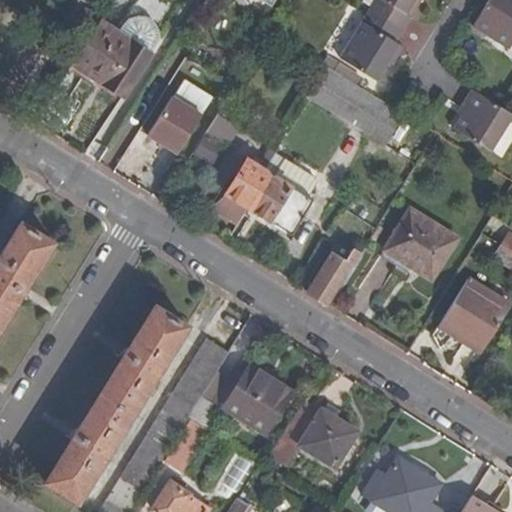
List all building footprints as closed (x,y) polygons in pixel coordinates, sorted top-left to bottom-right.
[(361,0),(352,15),(361,21),(338,58),(376,82),(388,64),(392,67),(404,48),(396,42),(422,0),(361,0)] [(511,0),(488,0),(472,27),(509,50),(511,45),(511,0)] [(65,39),(81,49),(100,19),(84,9),(65,39)] [(127,19),(119,31),(133,40),(130,45),(148,57),(157,46),(160,39),(159,31),(158,27),(155,21),(151,18),(147,16),(137,16),(127,19)] [(105,82),(102,87),(121,99),(148,57),(130,45),(133,40),(119,31),(100,19),(81,49),(70,66),(98,84),(101,79),(105,82)] [(305,96),(351,125),(355,118),(325,100),(341,75),(324,65),(305,96)] [(355,118),(351,125),(385,146),(404,115),(341,75),(325,100),(355,118)] [(179,101),(169,94),(145,133),(177,153),(211,97),(190,84),(179,101)] [(460,115),(452,129),(491,153),(511,118),(511,114),(471,88),(456,113),(460,115)] [(227,97),(217,113),(224,118),(234,102),(227,97)] [(224,118),(217,113),(205,132),(228,148),(239,130),(224,118)] [(206,140),(196,156),(213,166),(222,149),(206,140)] [(245,207),(265,172),(276,153),(269,148),(257,167),(245,160),(227,191),(222,189),(213,204),(215,209),(236,223),(245,207)] [(284,159),(273,177),(307,197),(316,183),(315,178),(284,159)] [(265,172),(245,207),(291,235),(312,200),(307,197),(273,177),(265,172)] [(422,256),(440,267),(457,239),(409,209),(383,250),(414,269),(422,256)] [(0,328),(53,243),(20,223),(0,255),(0,328)] [(475,243),(495,256),(501,246),(481,233),(475,243)] [(501,246),(511,252),(511,235),(509,234),(501,246)] [(511,252),(501,246),(495,256),(494,258),(511,269),(511,252)] [(344,261),(331,253),(307,292),(328,305),(360,254),(352,249),(344,261)] [(431,280),(440,267),(422,256),(414,269),(431,280)] [(441,321),(484,348),(511,305),(468,278),(441,321)] [(78,503),(187,327),(154,307),(44,482),(78,503)] [(480,354),(484,348),(441,321),(437,327),(480,354)] [(129,511),(188,418),(201,396),(217,372),(228,354),(206,340),(99,511),(129,511)] [(276,383),(262,374),(248,366),(243,375),(237,384),(228,379),(213,403),(265,435),(291,392),(276,383)] [(234,369),(228,379),(237,384),(243,375),(234,369)] [(266,369),(262,374),(276,383),(279,377),(266,369)] [(228,379),(217,372),(201,396),(213,403),(228,379)] [(201,396),(188,418),(190,419),(206,429),(217,413),(210,409),(213,403),(201,396)] [(292,440),(299,444),(334,467),(357,432),(321,409),(320,411),(305,400),(268,455),(285,466),(294,452),(287,447),(292,440)] [(206,429),(190,419),(164,461),(181,472),(206,429)] [(294,452),(299,444),(292,440),(287,447),(294,452)] [(443,511),(429,503),(441,484),(397,458),(386,476),(377,471),(362,495),(371,501),(364,511),(443,511)] [(152,510),(154,511),(205,511),(208,509),(181,491),(185,484),(174,476),(170,483),(152,510)] [(495,511),(471,497),(461,511),(495,511)] [(243,511),(248,505),(237,498),(228,511),(243,511)]
